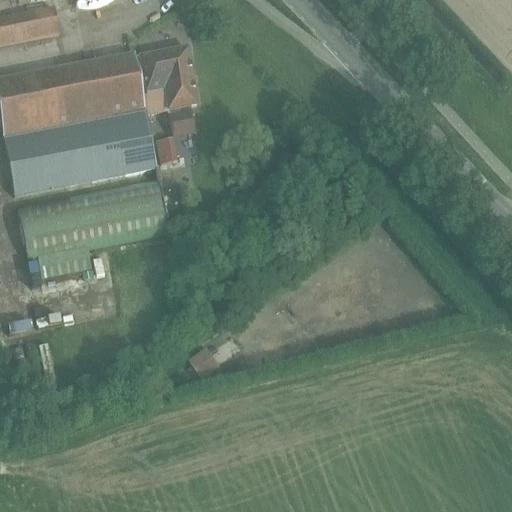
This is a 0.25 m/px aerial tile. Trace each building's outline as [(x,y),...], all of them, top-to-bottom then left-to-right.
[(0,49),(58,38),(53,11),(35,15),(32,1),(19,4),(22,18),(0,21),(0,49)] [(133,59),(0,84),(0,128),(14,201),(69,190),(155,173),(152,155),(146,124),(145,119),(167,114),(172,141),(195,137),(190,110),(196,109),(187,51),(134,62),(133,59)] [(70,200),(16,211),(27,266),(37,264),(40,283),(90,273),(87,254),(167,238),(157,183),(70,200)] [(90,273),(81,275),(83,283),(92,281),(90,273)] [(207,351),(190,362),(202,380),(220,368),(207,351)]
